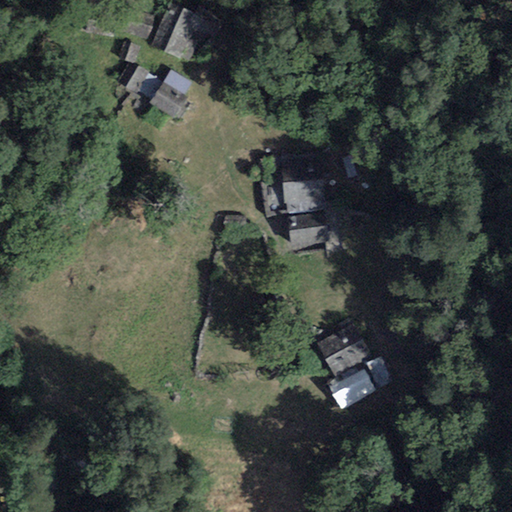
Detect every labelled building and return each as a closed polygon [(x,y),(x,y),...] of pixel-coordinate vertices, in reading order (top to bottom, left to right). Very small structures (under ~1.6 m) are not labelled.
[(152,43),(188,60),(197,40),(191,37),(195,29),(215,38),(225,17),(198,4),(194,12),(171,1),(152,43)] [(120,29),(145,37),(150,22),(125,13),(120,29)] [(114,35),(115,19),(87,16),(85,32),(114,35)] [(141,46),(125,40),(119,57),(129,60),(130,58),(135,60),(141,46)] [(118,81),(182,120),(187,112),(179,108),(182,104),(155,88),(161,78),(131,60),(118,81)] [(165,78),(186,90),(191,80),(171,69),(165,78)] [(342,157),(350,176),(358,173),(349,154),(342,157)] [(325,209),(322,161),(283,164),(287,212),(325,209)] [(329,241),(327,223),(289,226),(290,244),(329,241)] [(371,356),(354,323),(351,325),(347,318),(338,322),(341,329),(317,341),(334,374),(371,356)] [(379,330),(407,368),(419,359),(391,321),(379,330)] [(392,382),(381,355),(368,360),(379,387),(392,382)] [(375,392),(361,364),(327,382),(341,409),(375,392)]
